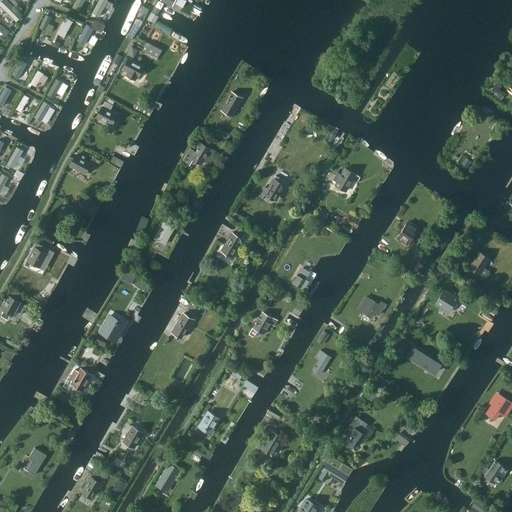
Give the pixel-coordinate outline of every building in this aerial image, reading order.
[(151,13),(148,19),(155,23),(158,16),(151,13)] [(147,42),(142,50),(157,58),(162,50),(147,42)] [(133,57),(137,50),(132,47),(128,54),(133,57)] [(106,54),(88,86),(97,91),(115,59),(106,54)] [(138,77),(144,66),(129,58),(123,69),(128,71),(126,75),(135,79),(137,76),(138,77)] [(496,83),(491,90),(495,94),(494,95),(499,100),(504,93),(499,89),(501,86),(496,83)] [(232,92),(222,110),(232,116),(242,98),(232,92)] [(136,104),(134,108),(136,110),(137,110),(149,117),(155,107),(153,106),(146,102),(142,100),(139,99),(138,101),(136,104)] [(111,125),(117,114),(109,110),(112,105),(105,101),(96,117),(111,125)] [(219,137),(223,131),(218,128),(214,135),(219,137)] [(214,150),(210,148),(201,142),(195,151),(190,148),(183,160),(190,164),(193,159),(201,164),(204,159),(210,162),(214,155),(212,154),(214,150)] [(101,161),(89,154),(87,159),(99,165),(101,161)] [(85,173),(91,163),(76,155),(74,158),(71,157),(67,164),(85,173)] [(466,157),(459,167),(465,171),(472,161),(466,157)] [(333,179),(337,181),(335,185),(346,191),(355,174),(345,168),(341,174),(338,172),(333,179)] [(264,187),(260,195),(263,197),(265,194),(274,199),(278,193),(279,194),(284,184),(286,181),(276,175),(274,179),(268,189),(264,187)] [(165,244),(174,228),(163,222),(154,238),(165,244)] [(407,222),(397,238),(407,245),(408,244),(411,246),(414,240),(411,238),(418,228),(416,227),(416,226),(410,222),(409,223),(407,222)] [(242,238),(245,233),(240,230),(237,235),(232,232),(221,251),(232,257),(243,239),(242,238)] [(37,243),(27,260),(39,267),(47,254),(49,249),(44,247),(37,243)] [(479,274),(490,258),(479,251),(469,267),(479,274)] [(294,282),(307,290),(311,283),(305,279),(309,272),(302,268),(294,282)] [(7,292),(14,296),(22,300),(24,296),(9,288),(7,292)] [(488,295),(501,303),(505,297),(492,289),(488,295)] [(448,312),(457,298),(444,290),(436,303),(448,312)] [(8,295),(1,308),(4,310),(3,311),(1,316),(7,319),(10,315),(11,314),(13,315),(20,302),(8,295)] [(270,303),(274,297),(270,295),(266,301),(270,303)] [(366,297),(358,309),(371,317),(374,312),(379,315),(385,304),(381,301),(379,304),(366,297)] [(274,326),(277,321),(262,312),(253,328),(264,334),(270,323),(274,326)] [(188,329),(194,319),(184,313),(172,332),(181,337),(187,328),(188,329)] [(109,319),(101,332),(110,336),(115,340),(118,335),(123,327),(117,323),(117,322),(115,321),(115,322),(109,319)] [(323,344),(329,335),(324,332),(318,340),(323,344)] [(414,348),(410,354),(425,363),(423,366),(433,372),(438,363),(414,348)] [(320,374),(322,370),(331,357),(320,350),(316,357),(319,359),(313,369),(320,374)] [(74,370),(69,379),(73,381),(71,384),(82,390),(92,374),(81,368),(78,372),(74,370)] [(232,375),(239,380),(242,376),(234,371),(232,375)] [(381,384),(385,379),(380,376),(377,381),(381,384)] [(372,401),(377,392),(372,389),(367,398),(372,401)] [(140,392),(135,399),(141,403),(146,395),(140,392)] [(493,398),(483,412),(495,420),(500,412),(506,416),(510,410),(493,398)] [(267,413),(279,420),(283,412),(271,405),(267,413)] [(210,434),(220,418),(208,410),(198,426),(210,434)] [(284,415),(291,420),(293,417),(287,412),(284,415)] [(134,447),(143,432),(133,426),(124,441),(134,447)] [(345,431),(343,433),(348,436),(344,443),(352,448),(356,441),(357,439),(360,441),(366,434),(355,427),(353,430),(348,427),(345,431)] [(267,436),(260,449),(272,455),(282,437),(267,428),(264,434),(267,436)] [(33,460),(27,470),(35,475),(41,465),(44,459),(47,455),(39,450),(35,448),(29,457),(33,460)] [(485,466),(481,472),(485,475),(485,476),(492,481),(495,483),(499,476),(505,467),(495,460),(489,468),(485,466)] [(323,471),(319,478),(324,481),(328,475),(344,484),(348,476),(326,463),(322,470),(323,471)] [(167,492),(169,487),(180,470),(169,464),(156,485),(167,492)] [(96,492),(102,483),(91,477),(82,492),(91,497),(94,492),(96,492)] [(120,492),(126,483),(120,479),(114,489),(120,492)] [(314,511),(318,507),(306,499),(297,511),(314,511)]
